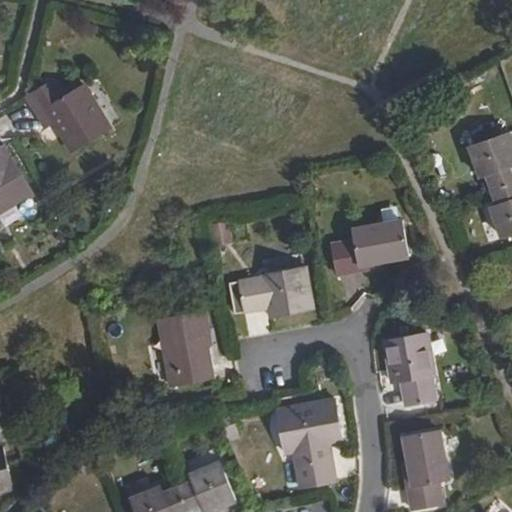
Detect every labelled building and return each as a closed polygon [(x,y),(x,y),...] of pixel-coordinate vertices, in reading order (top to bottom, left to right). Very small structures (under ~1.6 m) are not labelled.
[(71,92),(61,76),(34,92),(52,123),(60,118),(79,148),(118,124),(91,81),(71,92)] [(482,166),(491,190),(511,182),(511,140),(506,123),(466,137),(475,167),(482,166)] [(0,223),(1,223),(0,221),(0,211),(31,194),(3,148),(0,150),(0,223)] [(511,182),(491,190),(500,215),(493,217),(505,248),(511,245),(511,182)] [(212,224),(216,245),(234,243),(230,220),(212,224)] [(361,270),(360,265),(409,256),(403,221),(354,230),(355,241),(333,244),(338,273),(361,270)] [(269,305),(271,317),(312,310),(304,269),(264,276),(264,278),(241,283),(246,312),(262,310),(262,306),(269,305)] [(162,319),(173,386),(214,378),(205,330),(209,329),(206,311),(162,319)] [(402,388),(405,405),(435,399),(431,375),(434,375),(426,334),(386,341),(393,381),(405,380),(406,388),(402,388)] [(334,482),(328,453),(322,455),(321,446),(327,444),(343,442),(335,401),(279,411),(286,453),(295,450),(302,488),(334,482)] [(448,480),(440,432),(406,438),(414,485),(409,487),(414,509),(443,505),(439,482),(448,480)] [(0,491),(13,488),(3,447),(0,447),(0,491)] [(178,485),(189,511),(207,511),(218,507),(237,500),(220,461),(191,472),(194,478),(178,485)] [(189,511),(178,485),(163,490),(161,485),(130,497),(136,511),(189,511)] [(301,504),(302,511),(327,511),(326,501),(301,504)]
